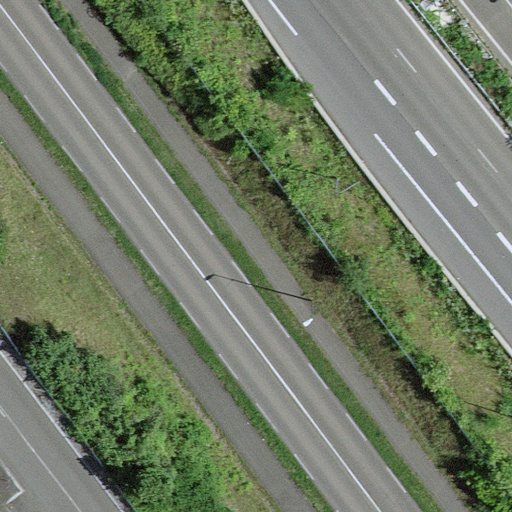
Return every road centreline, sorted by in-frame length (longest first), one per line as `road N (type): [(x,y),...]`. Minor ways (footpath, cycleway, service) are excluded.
road 1 (secondary): [(382,511),(0,3)]
road 2 (motorway): [(343,0),(511,211)]
road 3 (residential): [(0,411),(76,511)]
